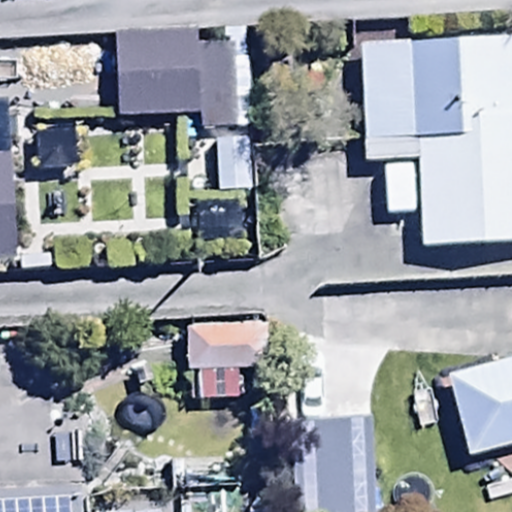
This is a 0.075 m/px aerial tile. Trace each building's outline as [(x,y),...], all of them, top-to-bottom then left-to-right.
[(230,40),(109,41),(110,125),(197,124),(197,136),(231,135),(230,40)] [(511,41),(358,48),(363,173),(414,171),(417,255),(511,251),(511,41)] [(0,262),(12,261),(5,163),(0,163),(0,262)] [(269,332),(183,332),(183,377),(269,377),(269,332)] [(511,369),(501,372),(511,417),(511,369)] [(81,511),(81,491),(0,494),(0,511),(81,511)]
